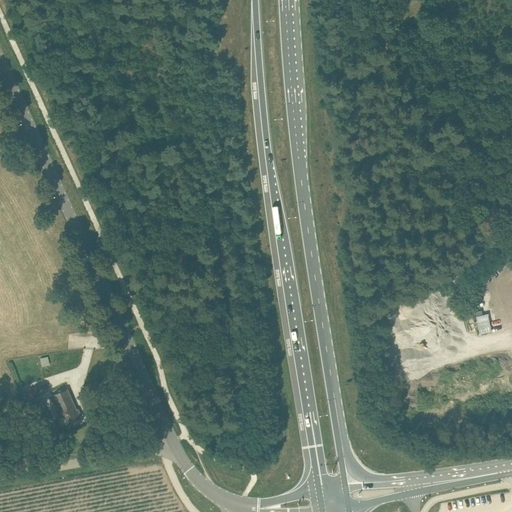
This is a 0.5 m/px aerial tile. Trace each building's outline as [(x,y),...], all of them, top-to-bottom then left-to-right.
[(485,314),(491,324),(507,315),(500,304),(485,314)] [(430,367),(452,357),(438,326),(416,335),(430,367)] [(32,399),(48,392),(44,383),(28,391),(32,399)] [(470,406),(490,391),(484,383),(464,397),(470,406)] [(77,410),(67,389),(51,396),(61,417),(63,416),(67,423),(81,417),(78,409),(77,410)]
